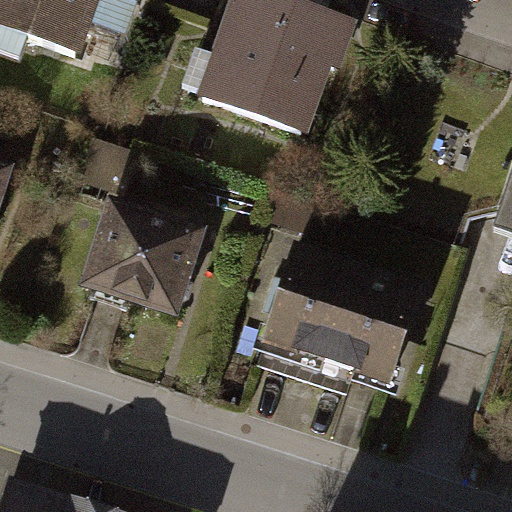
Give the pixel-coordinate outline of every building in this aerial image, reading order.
[(0,0),(0,31),(88,61),(108,0),(0,0)] [(280,0),(233,0),(203,92),(314,130),(350,23),(280,0)] [(0,161),(0,196),(10,165),(0,161)] [(114,198),(84,289),(174,318),(204,226),(114,198)] [(295,251),(265,341),(388,382),(418,293),(295,251)] [(0,491),(0,511),(132,511),(8,470),(0,491)]
